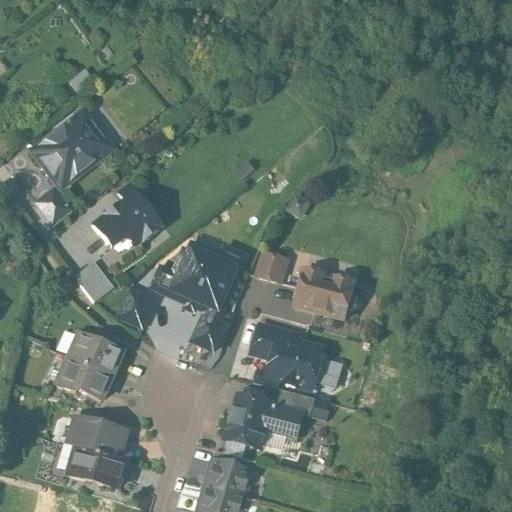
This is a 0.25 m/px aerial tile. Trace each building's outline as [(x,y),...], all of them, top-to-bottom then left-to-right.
[(80,137),(71,126),(77,121),(76,120),(31,154),(60,192),(105,158),(86,133),(80,137)] [(52,192),(35,206),(52,228),(70,214),(52,192)] [(134,195),(93,226),(111,250),(120,242),(131,243),(134,248),(142,241),(143,243),(156,233),(155,232),(159,229),(134,195)] [(220,258),(191,245),(187,253),(183,251),(172,274),(160,269),(151,289),(207,314),(217,319),(245,259),(224,249),(220,258)] [(287,263),(262,256),(256,279),(280,286),(287,263)] [(112,290),(93,264),(74,279),(93,304),(112,290)] [(355,288),(305,273),(294,309),(344,324),(347,314),(350,315),(356,312),(358,305),(354,298),(352,297),(355,288)] [(152,302),(130,292),(118,318),(140,328),(152,302)] [(217,319),(207,314),(205,319),(203,318),(191,343),(213,353),(225,328),(215,323),(217,319)] [(300,339),(259,327),(250,355),(273,362),(268,376),(268,377),(280,381),(285,383),(284,385),(287,389),(295,392),(299,389),(300,387),(312,391),(322,358),(296,350),(300,339)] [(119,341),(95,331),(90,341),(114,352),(119,341)] [(90,341),(77,336),(67,360),(111,379),(121,355),(114,352),(90,341)] [(67,360),(55,387),(74,396),(76,393),(100,404),(111,379),(67,360)] [(280,381),(268,377),(268,376),(257,373),(254,386),(277,392),(280,381)] [(315,404),(282,394),(277,411),(303,419),(303,420),(310,422),(315,404)] [(277,411),(238,399),(225,442),(261,453),(266,436),(295,445),(303,420),(303,419),(277,411)] [(124,435),(74,420),(66,447),(75,450),(116,462),(124,435)] [(116,462),(75,450),(67,476),(115,491),(123,465),(116,462)] [(237,461),(214,454),(211,465),(234,471),(237,461)] [(234,471),(211,465),(203,490),(242,501),(250,476),(234,471)] [(238,511),(242,501),(203,490),(196,511),(238,511)]
